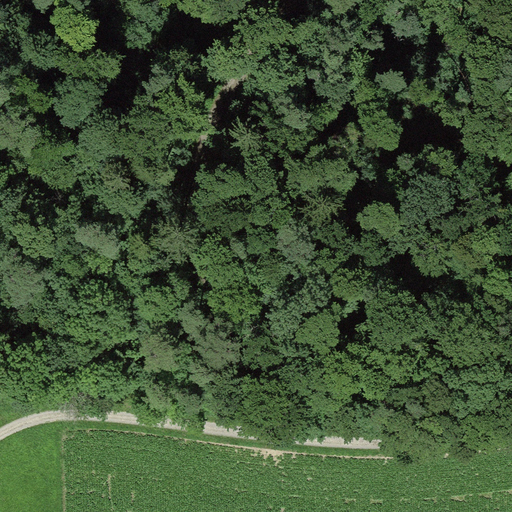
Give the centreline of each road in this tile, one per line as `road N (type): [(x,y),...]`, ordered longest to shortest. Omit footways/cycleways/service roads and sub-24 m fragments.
road 1 (track): [(418,442),(331,403),(250,345),(208,270),(198,200),(216,117),(264,36),(304,0)]
road 2 (track): [(0,436),(56,412),(327,441),(511,435)]
